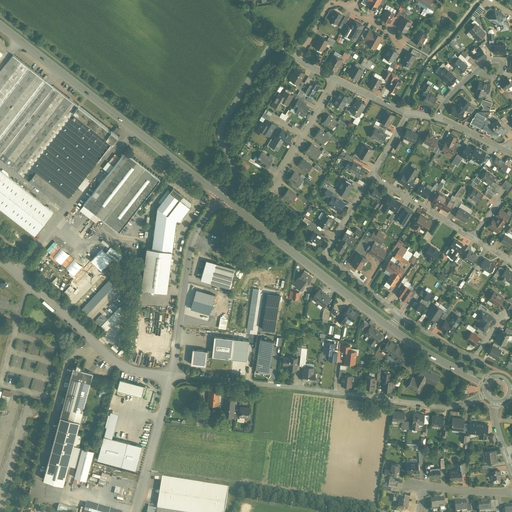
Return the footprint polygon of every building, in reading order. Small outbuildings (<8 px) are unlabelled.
[(367,0),(368,0),(369,1),(366,5),(372,8),(373,7),(376,8),(379,3),(380,0),(367,0)] [(437,5),(432,2),(429,7),(429,9),(433,11),(437,5)] [(479,5),(474,11),(479,15),(484,9),(479,5)] [(429,7),(427,6),(427,8),(425,8),(424,7),(422,11),(431,16),(433,11),(429,9),(429,7)] [(401,11),(399,14),(403,16),(408,9),(404,7),(401,11)] [(394,13),(387,9),(385,12),(382,16),(383,17),(382,18),(387,21),(388,20),(390,20),(393,15),(394,13)] [(341,15),(334,11),(329,20),(330,20),(330,21),(332,22),(333,22),(336,24),(341,15)] [(504,17),(494,11),(489,19),(499,25),(500,30),(507,29),(504,17)] [(411,22),(402,18),(397,27),(405,32),(411,22)] [(363,26),(353,21),(350,27),(347,31),(348,31),(357,37),(363,26)] [(350,27),(344,24),(340,32),(345,35),(348,31),(347,31),(350,27)] [(484,33),(475,24),(468,31),(477,39),(480,36),(484,33)] [(365,28),(361,36),(364,38),(369,30),(365,28)] [(382,37),(372,32),(369,30),(364,38),(366,39),(366,43),(375,49),(379,43),(381,37),(382,37)] [(426,35),(418,30),(414,37),(415,39),(414,41),(421,45),(426,35)] [(326,40),(320,37),(314,46),(322,51),(326,43),(328,41),(326,40)] [(335,40),(329,37),(326,40),(328,41),(326,43),(332,46),(335,40)] [(462,51),(451,40),(448,44),(460,54),(460,53),(462,51)] [(502,45),(494,45),(493,53),(504,54),(505,44),(502,44),(502,45)] [(429,50),(423,46),(420,50),(427,54),(429,50)] [(480,47),(476,50),(477,51),(473,54),(475,58),(477,61),(478,61),(486,55),(480,47)] [(397,52),(389,48),(384,57),(392,61),(392,62),(393,60),(397,52)] [(421,54),(413,49),(410,54),(415,56),(418,58),(421,54)] [(410,54),(407,51),(405,54),(403,57),(401,62),(405,65),(406,64),(410,66),(415,56),(410,54)] [(351,56),(344,52),(340,59),(342,60),(341,62),(346,64),(351,56)] [(454,54),(449,60),(453,64),(457,59),(458,58),(454,54)] [(0,71),(0,137),(45,80),(13,55),(0,71)] [(340,59),(333,55),(332,57),(331,57),(329,60),(330,61),(327,66),(336,71),(341,62),(342,60),(340,59)] [(467,65),(458,58),(457,59),(453,64),(452,65),(460,72),(467,65)] [(471,64),(465,58),(463,61),(469,66),(471,64)] [(368,59),(366,62),(363,60),(360,65),(368,69),(373,62),(368,59)] [(393,60),(392,62),(392,61),(389,67),(393,69),(397,62),(393,60)] [(442,63),(439,67),(442,70),(444,68),(447,71),(449,69),(442,63)] [(363,70),(354,65),(351,70),(350,71),(350,72),(349,75),(357,79),(360,73),(361,73),(363,70)] [(447,71),(444,68),(442,70),(438,74),(449,85),(455,79),(447,71)] [(304,73),(296,69),(290,79),(298,84),(300,80),(304,73)] [(387,70),(381,80),(381,81),(383,78),(387,80),(388,78),(391,72),(387,70)] [(397,75),(391,72),(388,78),(391,80),(393,78),(395,79),(397,75)] [(381,80),(373,76),(368,86),(376,90),(381,81),(381,80)] [(395,79),(393,78),(391,80),(387,88),(392,91),(392,90),(396,92),(401,83),(395,79)] [(511,84),(507,78),(499,83),(504,90),(508,87),(510,91),(511,89),(511,84)] [(0,137),(0,153),(53,86),(45,80),(0,137)] [(304,83),(300,80),(298,84),(295,88),(300,90),(304,83)] [(312,81),(311,80),(309,85),(304,92),(312,97),(320,85),(312,81)] [(484,83),(479,82),(480,82),(477,90),(476,90),(474,94),(480,96),(482,92),(487,93),(487,94),(490,85),(489,86),(484,84),(484,83)] [(430,86),(426,83),(422,90),(426,93),(430,86)] [(111,131),(53,86),(0,153),(0,157),(62,206),(100,159),(112,143),(113,143),(116,139),(118,136),(111,131)] [(282,96),(280,100),(287,104),(287,105),(292,96),(285,91),(282,96)] [(344,96),(339,93),(340,93),(336,99),(333,104),(338,107),(338,106),(342,108),(341,109),(345,102),(348,98),(344,95),(344,96)] [(436,98),(427,93),(422,101),(432,106),(436,98)] [(278,94),(272,105),(276,108),(278,107),(280,104),(279,102),(280,100),(282,96),(278,94)] [(463,98),(458,105),(459,106),(459,108),(458,109),(464,111),(468,105),(470,103),(463,98)] [(306,104),(298,99),(292,108),(293,108),(293,107),(296,109),(295,112),(303,117),(309,108),(305,105),(306,104)] [(365,105),(357,100),(350,111),(353,114),(354,113),(358,115),(358,116),(358,117),(360,113),(365,105)] [(492,103),(485,101),(482,107),(483,108),(486,112),(487,112),(489,112),(492,103)] [(475,109),(468,105),(464,111),(471,114),(475,109)] [(458,109),(454,106),(450,114),(460,119),(464,111),(458,109)] [(394,116),(385,110),(382,115),(384,116),(381,122),(388,126),(389,123),(390,124),(391,121),(394,116)] [(485,117),(476,112),(476,113),(473,118),(470,124),(486,132),(486,133),(486,134),(487,134),(487,135),(488,135),(489,135),(489,134),(490,136),(494,138),(496,138),(498,136),(497,134),(497,135),(490,127),(491,126),(488,122),(484,120),(485,117)] [(337,122),(328,115),(323,122),(331,129),(330,128),(332,125),(334,126),(337,122)] [(271,123),(267,121),(267,120),(265,124),(262,122),(260,125),(258,127),(258,128),(256,132),(259,134),(262,130),(265,132),(264,133),(265,134),(265,133),(269,136),(275,125),(271,122),(271,123)] [(504,128),(498,121),(491,126),(490,127),(497,135),(497,134),(499,132),(504,128)] [(388,126),(381,122),(378,126),(385,130),(388,126)] [(376,130),(375,129),(376,129),(375,128),(369,137),(381,143),(386,135),(383,133),(383,134),(376,130)] [(285,133),(282,131),(281,130),(277,137),(276,139),(282,142),(282,143),(286,145),(291,136),(285,133)] [(328,137),(320,130),(314,137),(323,144),(322,143),(325,140),(328,137)] [(417,135),(406,130),(403,138),(413,143),(417,135)] [(433,135),(429,133),(428,134),(423,142),(429,145),(433,147),(432,147),(433,148),(437,140),(432,137),(433,135)] [(450,135),(446,142),(445,142),(443,146),(441,150),(442,150),(452,155),(456,147),(453,146),(452,146),(452,145),(453,143),(454,142),(456,138),(450,135)] [(273,140),(270,146),(277,150),(282,143),(282,142),(276,139),(277,137),(276,136),(273,140)] [(402,141),(398,139),(393,148),(397,150),(402,141)] [(438,142),(432,152),(435,153),(441,144),(438,142)] [(314,146),(311,144),(305,152),(315,160),(318,156),(316,155),(320,151),(321,152),(316,148),(314,146)] [(373,150),(363,144),(360,148),(362,149),(359,156),(367,161),(373,150)] [(441,144),(435,153),(439,155),(442,150),(441,150),(443,146),(441,144)] [(460,156),(462,157),(462,158),(464,159),(464,158),(468,160),(469,157),(474,150),(466,146),(460,156)] [(474,150),(469,157),(475,161),(474,163),(478,165),(481,161),(485,153),(475,148),(474,150)] [(108,173),(83,205),(99,217),(119,232),(160,180),(124,152),(114,166),(108,173)] [(265,155),(261,153),(259,157),(258,156),(258,157),(260,158),(257,162),(260,164),(267,168),(272,159),(269,157),(268,157),(265,155)] [(485,153),(481,161),(485,164),(486,162),(490,156),(485,153)] [(352,157),(346,154),(344,158),(351,162),(354,158),(352,157)] [(504,162),(496,156),(494,159),(491,163),(499,169),(498,170),(502,173),(504,170),(507,166),(503,164),(504,162)] [(460,160),(455,157),(452,163),(457,166),(460,160)] [(312,166),(303,159),(297,166),(306,173),(307,173),(312,166)] [(357,165),(353,163),(353,162),(348,171),(359,178),(364,169),(357,164),(357,165)] [(410,167),(405,174),(404,174),(399,181),(408,187),(413,180),(412,179),(417,170),(414,168),(413,168),(410,167)] [(53,212),(0,170),(0,208),(34,236),(53,212)] [(494,177),(486,171),(481,178),(489,184),(492,180),(494,177)] [(300,177),(294,172),(288,179),(296,186),(299,183),(300,183),(303,180),(300,177)] [(480,179),(476,176),(472,182),(476,185),(480,179)] [(352,185),(342,179),(340,183),(341,184),(337,191),(346,196),(348,192),(352,185)] [(330,184),(324,180),(321,185),(327,189),(329,185),(330,184)] [(500,186),(492,180),(489,184),(486,188),(487,189),(487,188),(494,193),(500,186)] [(511,184),(506,180),(501,186),(507,191),(511,184)] [(430,190),(420,184),(415,192),(425,198),(430,190)] [(456,197),(454,201),(457,203),(459,199),(466,190),(461,186),(454,196),(456,197)] [(383,192),(374,187),(370,194),(378,199),(383,192)] [(167,190),(158,202),(160,204),(157,208),(152,249),(172,252),(175,222),(177,223),(178,223),(180,221),(179,221),(191,205),(191,202),(173,188),(169,192),(167,190)] [(483,195),(473,188),(468,196),(477,202),(483,195)] [(288,189),(282,196),(291,203),(296,196),(294,194),(293,194),(288,189)] [(449,199),(438,193),(432,202),(443,209),(444,208),(449,199)] [(452,195),(449,200),(449,199),(444,208),(447,210),(450,206),(454,201),(456,197),(454,196),(452,195)] [(344,203),(332,196),(327,204),(339,211),(344,203)] [(399,202),(389,196),(384,205),(382,203),(379,209),(382,210),(385,205),(393,211),(399,202)] [(472,210),(461,203),(458,208),(459,209),(455,216),(465,222),(472,210)] [(395,221),(403,226),(413,211),(401,204),(397,211),(400,213),(395,221)] [(506,213),(504,212),(503,212),(500,210),(496,215),(496,216),(499,217),(504,221),(504,222),(505,222),(509,216),(506,214),(506,213)] [(332,218),(324,214),(318,224),(326,228),(332,218)] [(431,222),(420,215),(414,224),(415,225),(412,229),(418,232),(420,228),(425,231),(431,222)] [(495,222),(493,220),(488,226),(492,228),(492,229),(493,230),(494,230),(497,232),(501,226),(495,222)] [(234,231),(225,229),(221,241),(226,243),(226,242),(230,243),(230,240),(232,241),(234,231)] [(378,234),(373,231),(370,236),(370,237),(375,240),(379,243),(380,243),(382,240),(385,241),(386,240),(380,236),(382,233),(379,231),(378,234)] [(431,234),(426,231),(422,239),(426,241),(431,234)] [(319,235),(313,232),(308,240),(309,240),(312,242),(311,242),(319,246),(319,247),(322,242),(321,241),(323,238),(319,235)] [(354,239),(345,233),(340,240),(341,241),(341,240),(346,244),(347,244),(350,246),(355,239),(354,239)] [(370,236),(364,233),(361,239),(367,243),(370,237),(370,236)] [(511,239),(504,234),(500,241),(509,247),(511,241),(511,239)] [(261,248),(247,236),(239,244),(243,247),(254,257),(261,248)] [(341,240),(341,241),(336,248),(342,252),(347,244),(346,244),(341,240)] [(463,246),(454,240),(449,248),(450,248),(453,250),(450,255),(451,255),(454,257),(455,257),(457,253),(458,254),(458,253),(463,246)] [(238,243),(234,247),(233,247),(231,250),(235,252),(237,250),(239,252),(243,247),(239,244),(238,243)] [(373,244),(368,252),(380,260),(386,252),(377,246),(373,244)] [(424,255),(428,248),(424,245),(419,252),(420,253),(420,254),(424,256),(424,255)] [(439,252),(430,245),(428,248),(424,255),(427,256),(426,258),(429,260),(430,259),(433,261),(439,252)] [(152,249),(146,248),(141,289),(166,292),(172,252),(152,249)] [(469,251),(468,251),(466,254),(463,258),(464,258),(472,264),(474,261),(474,262),(478,257),(474,254),(469,251)] [(366,258),(358,253),(351,264),(360,269),(361,269),(363,266),(363,265),(366,258)] [(396,253),(394,257),(392,256),(390,260),(397,265),(400,260),(402,257),(396,253)] [(457,253),(455,257),(454,257),(453,260),(456,263),(461,255),(458,253),(458,254),(457,253)] [(490,263),(484,259),(479,266),(489,272),(494,265),(490,262),(490,263)] [(235,269),(206,260),(200,280),(229,288),(235,269)] [(390,260),(385,268),(392,273),(397,265),(390,260)] [(406,264),(400,260),(397,265),(404,269),(406,265),(405,265),(406,264)] [(397,265),(392,273),(394,274),(393,276),(394,276),(393,278),(389,276),(386,281),(393,286),(395,283),(396,282),(399,277),(404,269),(397,265)] [(499,267),(495,273),(501,277),(501,276),(505,270),(499,267)] [(511,273),(506,269),(505,270),(501,276),(501,277),(499,280),(503,282),(505,279),(511,283),(511,282),(511,280),(511,273)] [(312,278),(303,272),(293,284),(301,290),(306,284),(307,285),(312,278)] [(483,281),(471,273),(465,282),(477,290),(483,281)] [(116,284),(110,279),(82,309),(88,314),(116,284)] [(400,288),(396,294),(398,295),(399,295),(399,296),(401,297),(401,298),(407,288),(408,288),(403,284),(400,288)] [(259,289),(253,288),(247,329),(253,330),(259,289)] [(407,288),(401,298),(401,297),(400,298),(402,299),(404,298),(404,300),(406,301),(409,295),(412,291),(407,288)] [(422,288),(418,294),(427,300),(431,294),(422,288)] [(212,293),(197,289),(193,305),(207,309),(212,293)] [(319,290),(312,298),(322,306),(326,301),(328,298),(329,298),(319,290)] [(508,301),(493,291),(488,299),(489,299),(492,301),(492,302),(493,303),(493,302),(498,306),(498,305),(502,298),(508,302),(508,301)] [(280,295),(268,293),(262,329),(274,331),(280,295)] [(415,299),(411,305),(420,311),(424,305),(415,299)] [(433,303),(430,307),(428,310),(426,314),(431,317),(438,307),(433,303)] [(487,309),(480,304),(477,308),(481,310),(485,313),(487,309)] [(59,315),(60,313),(54,307),(52,309),(59,315)] [(357,314),(349,307),(343,314),(347,318),(352,321),(357,314)] [(438,307),(431,317),(435,320),(438,317),(440,314),(442,310),(438,307)] [(447,308),(441,318),(444,320),(450,311),(447,308)] [(485,313),(481,310),(475,318),(480,321),(477,326),(478,327),(483,331),(484,331),(493,318),(485,313)] [(341,312),(336,320),(343,325),(346,321),(345,321),(347,318),(343,314),(341,312)] [(454,313),(448,322),(455,327),(460,318),(454,313)] [(448,322),(445,320),(440,328),(443,330),(442,331),(446,333),(446,332),(450,335),(455,327),(448,322)] [(363,321),(359,326),(359,328),(363,331),(368,324),(363,321)] [(475,329),(468,324),(466,327),(473,332),(475,329)] [(330,326),(329,334),(334,334),(333,337),(340,338),(341,327),(330,326)] [(382,335),(371,326),(365,334),(368,336),(371,339),(368,342),(373,345),(375,342),(376,342),(378,339),(381,335),(382,335)] [(511,335),(500,330),(495,341),(505,345),(503,344),(506,339),(510,341),(511,341),(511,339),(511,335)] [(479,338),(471,333),(466,340),(474,345),(479,338)] [(234,339),(214,336),(212,351),(212,356),(232,359),(234,339)] [(249,340),(234,339),(232,359),(246,360),(249,340)] [(273,340),(260,339),(255,369),(258,369),(268,371),(269,367),(273,340)] [(401,349),(395,344),(388,340),(385,344),(382,349),(382,350),(388,354),(394,358),(400,362),(401,363),(405,356),(407,353),(401,349)] [(334,343),(325,342),(324,346),(323,346),(322,349),(324,349),(323,353),(329,354),(333,354),(333,352),(334,343)] [(492,346),(488,353),(497,358),(501,350),(498,349),(492,346)] [(207,351),(192,349),(191,364),(206,366),(206,365),(207,356),(207,351)] [(349,351),(346,350),(345,351),(344,362),(354,363),(356,352),(349,351)] [(333,354),(329,354),(328,361),(336,361),(337,352),(333,352),(333,354)] [(409,358),(405,356),(401,363),(400,362),(400,363),(407,368),(411,362),(408,360),(409,358)] [(297,358),(289,357),(289,358),(283,357),(282,364),(288,365),(288,369),(296,370),(297,358)] [(76,368),(73,368),(61,411),(44,475),(43,480),(63,485),(68,465),(73,446),(73,445),(76,434),(78,428),(82,412),(93,373),(80,370),(81,367),(77,363),(76,368)] [(416,378),(412,376),(406,387),(419,393),(425,381),(434,385),(440,375),(422,365),(416,376),(417,376),(416,378)] [(303,366),(302,372),(303,372),(301,380),(314,382),(312,381),(312,378),(314,379),(315,374),(313,373),(313,368),(303,366)] [(384,372),(382,372),(381,381),(382,381),(382,384),(383,385),(383,386),(382,386),(382,390),(391,391),(391,387),(392,386),(393,383),(392,382),(392,381),(388,380),(389,373),(384,372)] [(352,376),(342,375),(341,385),(350,386),(352,376)] [(374,377),(365,376),(365,380),(364,381),(364,383),(364,384),(364,388),(373,389),(374,378),(375,377),(374,377)] [(145,386),(120,379),(117,390),(142,396),(145,386)] [(219,390),(209,389),(207,404),(217,405),(219,390)] [(235,399),(225,398),(223,415),(233,416),(234,409),(235,399)] [(250,408),(240,407),(240,410),(239,416),(243,417),(244,418),(248,418),(248,417),(249,417),(250,408)] [(404,412),(393,411),(392,420),(403,421),(404,412)] [(87,413),(82,412),(78,428),(83,429),(87,413)] [(118,414),(110,412),(104,436),(112,438),(118,414)] [(424,415),(413,413),(412,428),(422,429),(424,415)] [(439,416),(435,416),(432,416),(431,424),(431,425),(431,424),(437,425),(442,426),(443,417),(439,416)] [(463,420),(457,419),(457,418),(452,418),(451,424),(452,424),(451,429),(452,429),(452,427),(458,428),(458,429),(463,430),(464,419),(463,420)] [(487,425),(471,423),(470,433),(474,433),(480,434),(480,437),(486,438),(487,425)] [(142,446),(103,436),(97,460),(135,470),(142,446)] [(81,448),(73,446),(68,465),(76,467),(81,448)] [(86,481),(94,451),(82,448),(74,478),(86,481)] [(495,450),(486,451),(488,463),(487,463),(497,462),(496,457),(495,450)] [(417,462),(406,463),(407,472),(418,471),(417,462)] [(465,462),(456,463),(457,470),(449,471),(450,480),(462,479),(461,472),(466,471),(465,462)] [(395,464),(391,464),(390,469),(385,468),(384,473),(390,474),(389,477),(393,477),(392,480),(396,481),(395,485),(397,485),(399,471),(398,470),(398,465),(398,464),(398,465),(395,465),(395,464)] [(439,467),(428,468),(429,477),(440,476),(439,467)] [(493,471),(490,472),(492,484),(501,483),(499,471),(493,471)] [(224,511),(228,488),(162,478),(157,506),(157,509),(175,511),(224,511)] [(408,500),(394,497),(393,502),(399,503),(399,509),(407,510),(408,500)] [(443,498),(436,499),(436,500),(431,500),(431,504),(432,509),(439,508),(440,511),(439,511),(444,511),(444,508),(443,500),(443,498)] [(462,502),(455,503),(455,502),(454,502),(455,511),(466,511),(467,511),(466,505),(466,501),(462,501),(462,502)] [(489,501),(482,502),(482,501),(478,502),(478,511),(485,511),(490,510),(490,511),(491,510),(490,508),(489,502),(489,501)] [(77,511),(78,508),(60,502),(56,511),(77,511)] [(118,511),(87,503),(83,511),(118,511)]
